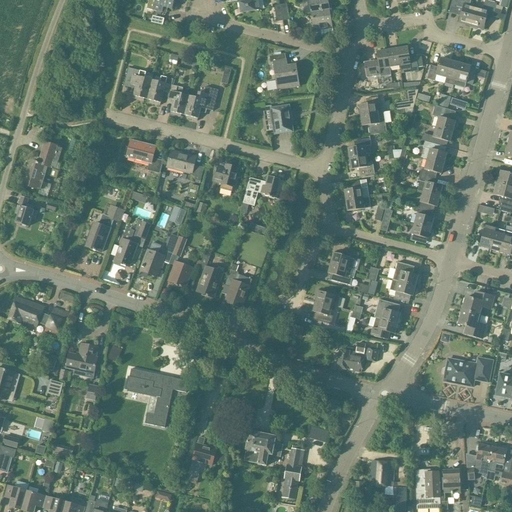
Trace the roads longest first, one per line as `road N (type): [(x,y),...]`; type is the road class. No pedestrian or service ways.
road 1 (tertiary): [(388,394),(150,307),(67,281),(0,272)]
road 2 (residential): [(0,222),(9,160),(61,0)]
road 3 (residential): [(321,170),(108,116)]
road 4 (residential): [(510,56),(453,258)]
road 5 (residential): [(350,54),(242,29),(220,20),(210,0)]
road 6 (residential): [(388,394),(435,314),(453,258)]
road 7 (residential): [(510,56),(422,22),(366,29)]
road 8 (residential): [(330,511),(388,394)]
road 9 (tertiary): [(511,421),(388,394)]
road 10 (residential): [(453,258),(336,227)]
